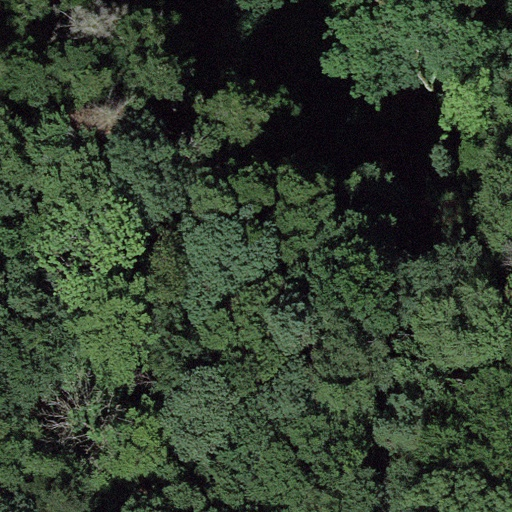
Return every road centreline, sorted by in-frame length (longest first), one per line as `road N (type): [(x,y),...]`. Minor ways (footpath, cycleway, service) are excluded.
road 1 (track): [(247,0),(253,145),(219,242),(124,357)]
road 2 (track): [(80,511),(124,357)]
